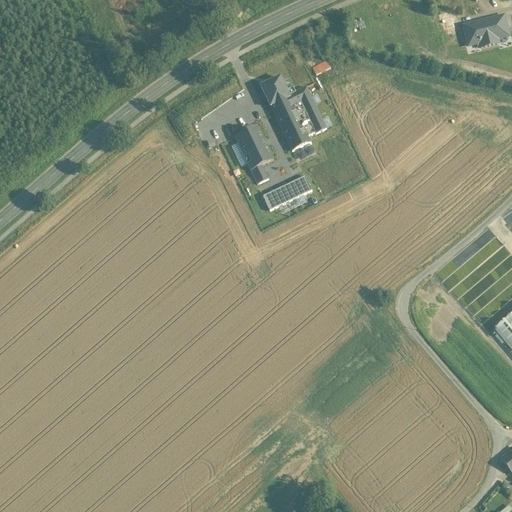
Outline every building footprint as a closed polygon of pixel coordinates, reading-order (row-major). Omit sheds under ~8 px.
[(451,11),(437,15),(443,37),(456,33),(451,11)] [(505,15),(462,26),(468,49),(478,46),(479,50),(500,45),(499,41),(510,38),(505,15)] [(327,62),(312,69),(316,77),(331,70),(327,62)] [(280,79),(262,88),(271,108),(290,99),(289,97),(296,94),(293,89),(286,92),(280,79)] [(296,94),(289,97),(290,99),(271,108),(292,152),(311,144),(308,139),(326,130),(307,89),(296,94)] [(257,127),(235,138),(251,172),(262,167),(274,161),(268,149),(257,127)] [(274,146),(268,149),(274,161),(280,158),(274,146)] [(262,167),(251,172),(254,179),(265,174),(262,167)] [(265,174),(254,179),(258,186),(269,181),(265,174)] [(305,179),(278,192),(278,191),(263,198),(270,212),(312,192),(305,179)] [(480,325),(485,335),(493,331),(489,324),(511,311),(511,301),(483,318),(485,322),(480,325)] [(511,317),(496,331),(511,349),(511,317)] [(511,453),(511,455),(510,454),(501,461),(511,475),(511,474),(511,453)]
